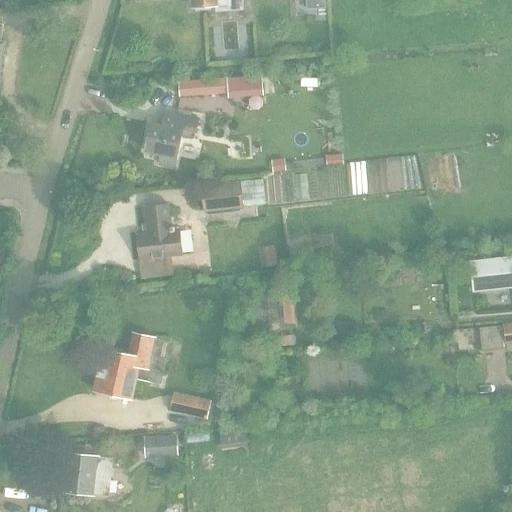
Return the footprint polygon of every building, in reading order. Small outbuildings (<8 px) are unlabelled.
[(226,0),(190,0),(191,9),(227,5),(226,0)] [(208,81),(177,84),(178,99),(209,96),(208,81)] [(180,135),(192,137),(196,117),(164,110),(161,124),(151,122),(145,150),(160,153),(158,163),(174,166),(180,135)] [(203,210),(266,203),(263,179),(238,182),(238,180),(200,185),(203,210)] [(175,229),(167,230),(165,204),(141,206),(143,232),(134,233),(136,258),(177,254),(175,229)] [(511,256),(470,260),(473,292),(511,288),(511,256)] [(511,327),(502,329),(502,325),(479,328),(481,351),(506,348),(506,344),(511,343),(511,327)] [(134,366),(144,368),(149,336),(127,332),(123,354),(97,349),(90,391),(129,398),(134,366)] [(167,408),(193,412),(197,394),(170,389),(167,408)] [(220,432),(222,448),(247,446),(245,429),(220,432)] [(144,436),(145,457),(179,456),(178,435),(144,436)] [(90,491),(106,492),(110,455),(63,450),(59,489),(90,492),(90,491)]
